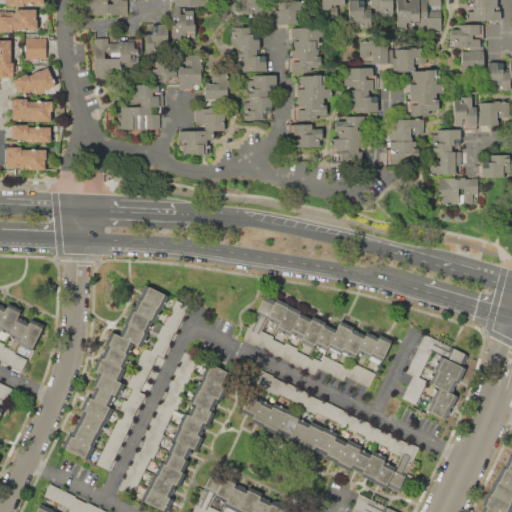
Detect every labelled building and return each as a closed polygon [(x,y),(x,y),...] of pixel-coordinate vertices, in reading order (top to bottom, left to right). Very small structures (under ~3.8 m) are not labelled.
[(87,0),(126,0),(127,14),(88,15),(87,0)] [(274,24),(274,20),(265,20),(265,6),(279,6),(279,0),(305,0),(305,12),(297,13),(297,24),(274,24)] [(320,0),(321,9),(330,9),(330,5),(344,4),(343,0),(320,0)] [(348,0),(364,0),(364,8),(372,8),(372,28),(353,28),(353,23),(348,23),(348,0)] [(369,0),(393,0),(393,12),(387,12),(387,16),(375,17),(375,6),(369,6),(369,0)] [(396,0),(418,0),(419,23),(405,23),(405,27),(397,27),(396,0)] [(419,23),(418,0),(441,0),(441,31),(419,31),(419,23)] [(465,20),(465,11),(473,11),(473,0),(500,0),(500,20),(465,20)] [(174,7),(180,7),(181,14),(184,14),(184,10),(194,10),(194,38),(186,38),(186,35),(181,35),(181,41),(171,41),(170,7),(174,7)] [(0,11),(15,12),(15,8),(36,9),(36,30),(12,29),(12,32),(0,32),(0,11)] [(145,34),(152,34),(152,24),(168,24),(169,41),(162,41),(162,54),(145,54),(145,34)] [(450,30),(460,30),(460,24),(483,24),(483,39),(479,39),(479,47),(451,47),(450,30)] [(259,49),(237,49),(237,45),(231,45),(231,26),(251,26),(251,34),(259,34),(259,49)] [(295,50),(295,42),(292,42),(292,28),(320,27),(320,50),(318,50),(295,50)] [(25,38),(46,38),(46,58),(25,58),(25,38)] [(94,38),(108,38),(108,42),(119,42),(134,41),(134,48),(137,48),(137,62),(130,62),(130,67),(110,68),(110,78),(94,78),(94,38)] [(0,39),(10,39),(10,62),(14,62),(14,65),(17,65),(17,72),(14,72),(14,77),(0,77),(0,39)] [(359,41),(368,41),(368,39),(389,39),(389,49),(393,49),(393,57),(393,63),(372,64),(372,56),(359,56),(359,41)] [(393,57),(398,57),(398,49),(411,49),(411,47),(422,47),(422,49),(426,49),(427,64),(413,64),(413,71),(413,72),(412,72),(398,72),(398,71),(393,71),(393,63),(393,57)] [(237,49),(259,49),(265,49),(265,71),(243,72),(243,67),(238,67),(237,49)] [(292,50),(295,50),(318,50),(318,67),(311,67),(311,72),(288,72),(288,57),(292,57),(292,50)] [(461,52),(484,51),(484,70),(461,70),(461,52)] [(179,66),(183,66),(183,67),(192,67),(192,63),(185,63),(185,54),(202,54),(202,71),(201,71),(201,83),(194,83),(194,89),(179,89),(179,66)] [(150,69),(157,69),(157,61),(176,61),(176,77),(169,77),(169,81),(150,81),(150,69)] [(487,63),(504,62),(504,71),(509,71),(510,71),(510,80),(510,90),(487,90),(487,63)] [(204,104),(204,84),(218,84),(218,79),(212,79),(212,66),(228,66),(229,99),(215,99),(215,104),(204,104)] [(354,90),(354,85),(344,85),(344,74),(347,74),(346,67),(373,67),(373,75),(376,75),(376,90),(369,90),(354,90)] [(13,79),(28,73),(29,75),(47,68),(55,86),(35,94),(33,89),(23,93),(22,91),(18,93),(13,79)] [(413,72),(413,71),(424,71),(424,69),(436,69),(436,83),(443,83),(443,92),(435,92),(409,92),(409,84),(416,84),(416,80),(412,80),(412,72),(413,72)] [(298,98),(298,88),(304,88),(304,84),(300,84),(300,76),(313,76),(313,74),(320,74),(320,76),(325,76),(325,88),(331,88),(331,98),(323,98),(298,98)] [(267,97),(250,97),(248,97),(247,80),(254,80),(254,75),(276,75),(276,91),(267,91),(267,97)] [(140,106),(140,102),(130,102),(130,84),(158,84),(158,92),(152,92),(152,96),(163,96),(163,106),(151,106),(140,106)] [(349,107),(349,90),(354,90),(369,90),(369,96),(377,96),(377,101),(378,101),(378,111),(355,111),(355,107),(349,107)] [(409,92),(435,92),(435,98),(439,98),(439,110),(428,110),(428,115),(406,116),(406,100),(410,100),(409,92)] [(453,99),(460,99),(460,96),(471,96),(471,99),(476,99),(476,111),(476,125),(454,126),(453,99)] [(250,97),(267,97),(271,97),(271,112),(263,112),(263,119),(243,119),(243,102),(250,102),(250,97)] [(11,98),(27,98),(27,100),(51,101),(51,121),(30,121),(30,119),(11,119),(11,98)] [(298,98),(323,98),(323,104),(326,104),(326,115),(316,115),(316,120),(294,120),(294,105),(298,105),(298,98)] [(476,125),(476,111),(480,111),(480,103),(492,102),(492,101),(506,100),(506,102),(510,102),(510,111),(500,111),(500,125),(476,125)] [(120,106),(140,106),(151,106),(151,114),(160,114),(160,129),(116,129),(116,116),(120,116),(120,106)] [(197,130),(197,124),(195,124),(195,108),(208,108),(208,106),(214,106),(214,113),(225,113),(225,130),(214,130),(197,130)] [(338,132),(335,132),(335,121),(345,121),(345,116),(365,116),(365,124),(361,124),(361,132),(338,132)] [(423,119),(423,133),(412,133),(412,141),(390,141),(389,141),(388,119),(423,119)] [(12,124),(28,124),(28,127),(50,127),(50,142),(25,141),(25,139),(11,139),(12,124)] [(290,124),(312,124),(312,128),(322,128),(322,146),(293,147),(293,134),(290,134),(290,124)] [(438,129),(461,129),(461,139),(456,139),(457,151),(461,151),(461,165),(457,165),(457,174),(439,174),(438,152),(432,152),(432,134),(438,134),(438,129)] [(178,130),(197,130),(214,130),(214,139),(211,139),(211,147),(213,147),(213,154),(203,154),(187,154),(187,155),(179,156),(178,130)] [(332,149),(332,138),(338,138),(338,132),(361,132),(361,149),(332,149)] [(390,141),(412,141),(416,141),(416,148),(419,148),(419,163),(386,164),(386,149),(390,149),(390,141)] [(6,146),(22,146),(22,149),(46,149),(46,169),(24,169),(24,167),(6,167),(6,146)] [(481,177),(481,162),(490,162),(490,154),(508,154),(509,177),(481,177)] [(445,177),(477,176),(478,204),(442,204),(442,196),(445,196),(445,177)] [(145,284),(168,296),(162,309),(160,308),(138,297),(145,284)] [(243,339),(264,296),(275,301),(266,319),(261,330),(254,344),(254,345),(243,339)] [(138,297),(160,308),(154,321),(152,320),(131,310),(137,297),(138,297)] [(275,301),(277,298),(289,304),(288,305),(278,325),(266,319),(275,301)] [(169,313),(176,300),(188,306),(182,319),(169,313)] [(9,334),(0,329),(0,319),(6,307),(9,303),(21,309),(18,316),(9,334)] [(288,305),(301,311),(300,313),(290,333),(289,336),(276,329),(278,325),(288,305)] [(131,310),(152,320),(145,333),(125,323),(123,322),(130,309),(131,310)] [(163,325),(169,313),(182,319),(176,331),(174,331),(163,325)] [(300,313),(312,318),(302,339),(290,333),(300,313)] [(29,322),(20,341),(8,336),(9,334),(18,316),(29,322)] [(312,318),(313,316),(326,322),(325,324),(315,345),(313,348),(300,342),(302,339),(312,318)] [(31,351),(18,344),(20,341),(29,322),(31,318),(44,325),(31,351)] [(337,329),(341,321),(353,327),(353,328),(342,351),(341,353),(328,347),(337,329)] [(125,323),(145,333),(147,334),(141,347),(133,343),(119,336),(125,323)] [(325,324),(337,329),(328,347),(326,351),(315,345),(325,324)] [(157,338),(156,338),(162,325),(163,325),(174,331),(168,343),(157,338)] [(353,328),(366,335),(357,352),(355,357),(342,351),(353,328)] [(261,330),(273,336),(272,338),(266,350),(254,344),(261,330)] [(119,336),(133,343),(128,354),(106,344),(105,343),(111,332),(119,336)] [(366,335),(367,332),(379,337),(370,356),(369,358),(357,352),(366,335)] [(379,337),(380,334),(392,340),(381,361),(370,356),(379,337)] [(424,334),(468,355),(462,367),(439,356),(432,352),(419,346),(424,334)] [(151,351),(157,338),(168,343),(169,344),(163,357),(157,354),(151,351)] [(272,338),(284,344),(279,355),(278,357),(266,351),(266,350),(272,338)] [(284,344),(285,342),(297,348),(296,350),(291,361),(279,355),(284,344)] [(106,344),(128,354),(129,355),(123,368),(100,357),(106,344)] [(0,353),(3,346),(15,352),(14,353),(9,365),(0,361),(0,353)] [(419,346),(432,352),(425,365),(412,359),(419,346)] [(139,360),(138,359),(144,347),(151,351),(157,354),(151,366),(139,360)] [(296,350),(309,357),(303,369),(290,363),(291,361),(296,350)] [(180,365),(186,352),(199,358),(193,372),(180,365)] [(14,353),(27,359),(21,371),(9,365),(14,353)] [(321,361),(323,355),(336,361),(330,373),(318,367),(321,361)] [(100,357),(123,368),(125,369),(119,381),(98,371),(92,369),(99,356),(100,357)] [(309,357),(310,356),(321,361),(318,367),(314,374),(303,369),(309,357)] [(439,356),(462,367),(465,368),(459,381),(457,380),(435,370),(433,369),(439,356)] [(412,359),(425,365),(419,377),(414,374),(406,371),(412,359)] [(133,372),(139,360),(151,366),(145,378),(133,372)] [(336,361),(349,368),(346,375),(343,380),(330,373),(336,361)] [(201,375),(208,362),(230,373),(224,386),(202,376),(201,375)] [(349,368),(352,362),(364,368),(357,381),(346,375),(349,368)] [(174,378),(180,365),(193,372),(187,384),(174,378)] [(364,368),(375,373),(369,386),(357,381),(364,368)] [(261,370),(273,375),(273,377),(267,389),(255,383),(261,370)] [(435,370),(457,380),(451,393),(437,386),(429,382),(435,370)] [(98,371),(119,381),(124,384),(118,397),(114,395),(95,386),(91,384),(98,371)] [(132,389),(126,386),(133,372),(145,378),(139,392),(132,389)] [(414,374),(419,377),(427,381),(421,393),(408,386),(414,374)] [(202,376),(224,386),(228,388),(222,401),(218,399),(196,389),(202,376)] [(273,377),(284,383),(279,393),(279,395),(267,389),(273,377)] [(169,391),(168,390),(174,378),(187,384),(181,397),(169,391)] [(284,383),(285,381),(298,387),(291,400),(279,393),(284,383)] [(0,383),(13,389),(6,401),(0,398),(0,383)] [(95,386),(114,395),(109,407),(90,398),(95,386)] [(408,386),(421,393),(415,404),(402,398),(408,386)] [(437,386),(451,393),(457,396),(452,408),(451,407),(432,398),(431,398),(437,386)] [(298,387),(310,394),(310,395),(304,406),(291,400),(298,387)] [(196,389),(218,399),(212,412),(193,403),(189,401),(195,388),(196,389)] [(127,401),(132,389),(139,392),(145,395),(139,407),(137,406),(127,401)] [(163,403),(169,391),(181,397),(183,398),(177,410),(175,409),(163,403)] [(261,400),(252,418),(241,412),(251,393),(262,398),(261,400)] [(310,395),(321,400),(316,412),(315,414),(303,408),(304,406),(310,395)] [(90,398),(109,407),(113,409),(106,422),(105,421),(83,410),(80,409),(87,396),(90,398)] [(432,398),(451,407),(445,420),(426,410),(432,398)] [(321,400),(322,399),(335,406),(329,418),(316,412),(321,400)] [(121,413),(119,412),(124,400),(127,401),(137,406),(131,418),(121,413)] [(273,406),(264,424),(263,427),(251,421),(252,418),(261,400),(273,406)] [(156,415),(162,402),(163,403),(175,409),(168,421),(156,415)] [(193,403),(212,412),(215,414),(209,425),(205,424),(187,415),(193,403)] [(286,410),(277,430),(264,424),(273,406),(274,404),(286,410)] [(335,406),(347,412),(347,413),(341,424),(329,418),(335,406)] [(299,418),(290,436),(277,430),(286,410),(287,409),(300,416),(299,418)] [(83,410),(105,421),(99,434),(98,433),(77,423),(83,410)] [(115,425),(121,413),(131,418),(133,419),(127,431),(115,425)] [(187,415),(205,424),(199,436),(178,426),(177,426),(183,413),(187,415)] [(347,413),(358,419),(353,430),(352,432),(340,427),(341,424),(347,413)] [(150,428),(156,415),(168,421),(162,434),(150,428)] [(310,424),(300,445),(288,440),(290,436),(299,418),(310,424)] [(358,419),(359,418),(372,424),(371,425),(366,436),(353,430),(358,419)] [(324,428),(313,449),(312,452),(300,445),(310,424),(312,421),(324,428)] [(77,423),(98,433),(92,446),(70,435),(76,423),(77,423)] [(109,438),(115,425),(127,431),(120,444),(109,438)] [(371,425),(383,431),(377,442),(376,444),(365,438),(366,436),(371,425)] [(178,426),(199,436),(203,438),(197,451),(191,449),(173,440),(172,439),(178,426)] [(335,436),(326,456),(313,449),(324,428),(325,427),(337,433),(335,436)] [(146,440),(144,440),(150,428),(162,434),(163,435),(158,446),(146,440)] [(383,431),(383,429),(396,436),(395,437),(390,448),(377,442),(383,431)] [(70,435),(92,446),(94,447),(88,460),(62,448),(68,435),(70,435)] [(347,442),(337,463),(325,457),(326,456),(335,436),(347,442)] [(395,437),(407,443),(401,456),(389,451),(390,448),(395,437)] [(102,451),(109,438),(120,444),(114,457),(102,451)] [(359,449),(350,468),(349,470),(336,464),(337,463),(347,442),(349,439),(361,446),(359,449)] [(140,452),(146,440),(158,446),(159,447),(154,459),(151,457),(140,452)] [(173,440),(191,449),(186,460),(168,451),(167,451),(173,440)] [(407,443),(408,442),(419,447),(398,491),(386,486),(395,467),(401,456),(407,443)] [(371,455),(362,473),(350,468),(359,449),(371,455)] [(96,464),(102,451),(114,457),(108,470),(96,464)] [(132,464),(138,451),(140,452),(151,457),(145,470),(132,464)] [(168,451),(186,460),(188,461),(182,473),(163,463),(168,451)] [(384,461),(373,482),(361,476),(362,473),(371,455),(373,451),(386,457),(384,461)] [(511,471),(503,467),(510,454),(511,455),(511,471)] [(395,467),(386,486),(385,488),(373,482),(384,461),(395,467)] [(163,463),(182,473),(185,474),(178,487),(175,485),(154,475),(160,462),(163,463)] [(126,477),(132,464),(145,470),(139,483),(126,477)] [(511,487),(496,480),(502,467),(503,467),(511,471),(511,487)] [(154,475),(175,485),(169,498),(147,487),(153,474),(154,475)] [(222,482),(225,475),(236,481),(235,483),(226,503),(214,497),(222,482)] [(210,506),(207,511),(192,511),(210,476),(222,482),(214,497),(210,506)] [(120,489),(126,477),(139,483),(132,495),(120,489)] [(511,503),(489,492),(496,479),(496,480),(511,487),(511,503)] [(235,483),(248,489),(236,511),(224,506),(226,503),(235,483)] [(50,484),(63,490),(57,502),(44,496),(50,484)] [(147,487),(169,498),(171,499),(165,511),(140,500),(147,487)] [(236,511),(248,489),(249,487),(262,493),(261,496),(252,511),(236,511)] [(63,490),(75,496),(74,497),(69,508),(57,502),(63,490)] [(495,511),(484,506),(482,505),(489,492),(511,503),(511,506),(509,511),(495,511)] [(368,511),(355,505),(353,505),(359,494),(395,511),(368,511)] [(252,511),(261,496),(272,501),(267,511),(252,511)] [(74,497),(86,503),(81,511),(72,511),(68,510),(69,508),(74,497)] [(267,511),(272,501),(273,500),(285,506),(284,509),(282,511),(267,511)] [(81,511),(86,503),(87,502),(99,508),(97,511),(81,511)] [(52,511),(51,511),(35,511),(40,503),(53,510),(52,511)]
